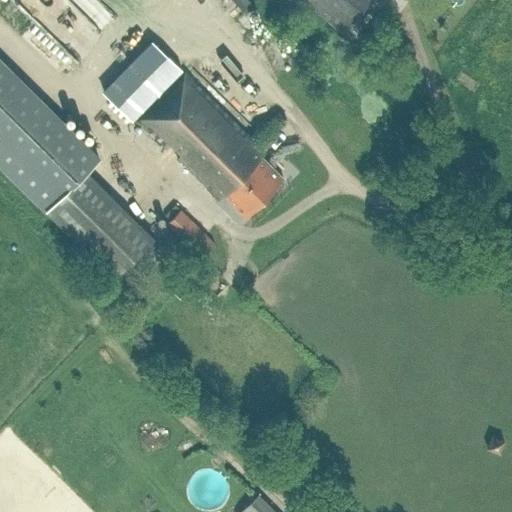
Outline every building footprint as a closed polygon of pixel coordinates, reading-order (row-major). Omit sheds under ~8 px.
[(366,0),(305,0),(342,31),(366,0)] [(269,11),(259,14),(265,31),(275,28),(269,11)] [(151,40),(102,89),(132,119),(181,70),(151,40)] [(152,236),(87,171),(100,158),(0,59),(0,164),(112,276),(152,236)] [(243,215),(282,176),(261,155),(265,151),(184,71),(137,118),(166,147),(170,143),(180,152),(176,156),(217,197),(222,193),(243,215)] [(199,256),(214,242),(180,208),(165,222),(199,256)] [(505,438),(490,432),(483,447),(498,453),(505,438)] [(237,511),(278,511),(258,492),(237,511)]
